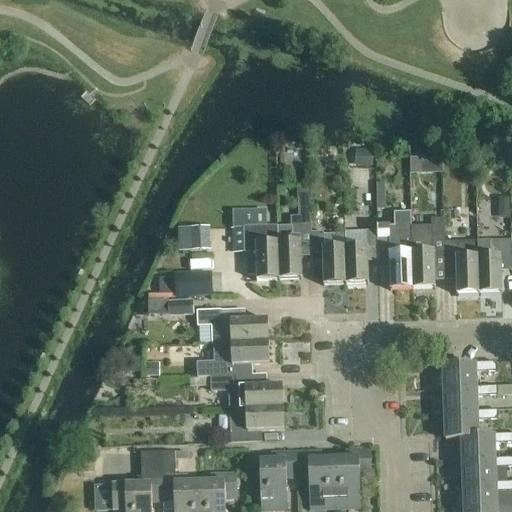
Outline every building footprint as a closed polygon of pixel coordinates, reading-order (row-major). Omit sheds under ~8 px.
[(371,169),(372,152),(355,151),(354,169),(371,169)] [(419,159),(420,175),(441,175),(441,159),(419,159)] [(246,230),(241,230),(241,255),(247,254),(248,277),(256,277),(257,284),(279,283),(278,229),(266,229),(266,213),(246,214),(246,230)] [(291,220),(291,229),(278,229),(279,283),(302,282),(301,253),(311,253),(312,253),(312,235),(311,213),(299,213),(299,219),(291,220)] [(411,255),(410,229),(410,215),(394,215),(394,229),(390,229),(390,223),(376,224),(376,233),(378,258),(378,264),(389,264),(390,293),(412,292),(411,255)] [(430,228),(410,229),(411,255),(412,292),(435,291),(435,282),(445,282),(445,269),(445,262),(444,245),(444,220),(430,221),(430,228)] [(210,229),(178,230),(178,253),(211,252),(210,229)] [(366,250),(351,250),(345,251),(346,288),(368,287),(367,258),(378,258),(376,233),(365,233),(366,250)] [(312,253),(311,253),(312,259),(323,259),(324,289),(346,288),(345,251),(324,251),(324,235),(312,235),(312,253)] [(510,242),(489,243),(477,243),(478,260),(479,297),(502,296),(501,267),(511,267),(510,242)] [(478,260),(477,243),(444,245),(445,262),(445,269),(445,282),(456,282),(456,298),(479,297),(478,260)] [(175,301),(194,300),(193,275),(174,276),(175,301)] [(168,303),(169,319),(190,318),(189,303),(168,303)] [(214,346),(268,345),(268,322),(239,323),(238,313),(196,314),(197,330),(213,329),(214,346)] [(198,381),(210,381),(240,379),(240,369),(269,367),(268,345),(214,346),(214,366),(197,367),(198,381)] [(144,378),(159,378),(159,364),(145,364),(144,378)] [(477,392),(477,389),(476,375),(497,374),(496,364),(474,365),(474,368),(442,369),(443,393),(477,392)] [(240,379),(210,381),(211,395),(229,394),(229,412),(246,411),(283,411),(282,388),(253,389),(253,379),(240,379)] [(511,388),(497,389),(497,398),(511,397),(511,388)] [(477,392),(443,393),(444,417),(478,416),(478,413),(477,399),(497,398),(497,389),(477,389),(477,392)] [(283,411),(229,412),(231,445),(262,444),(261,434),(284,433),(283,411)] [(478,416),(444,417),(445,443),(461,442),(479,441),(479,439),(478,423),(498,422),(498,413),(478,413),(478,416)] [(493,439),(479,439),(479,441),(461,442),(462,464),(495,463),(495,461),(495,446),(511,445),(511,435),(493,437),(493,439)] [(334,511),(360,511),(359,479),(371,479),(370,452),(344,453),(345,461),(333,461),(334,511)] [(176,454),(162,455),(163,505),(174,505),(174,511),(199,511),(199,485),(189,485),(188,478),(177,478),(176,454)] [(322,454),(296,455),(297,481),(308,481),(309,511),(334,511),(333,461),(323,461),(322,454)] [(163,505),(162,455),(141,455),(142,480),(137,480),(137,486),(112,487),(113,511),(152,511),(152,505),(163,505)] [(260,487),(260,511),(286,511),(286,482),(297,481),(296,455),(271,456),(271,463),(259,463),(260,476),(252,476),(252,487),(260,487)] [(511,460),(495,461),(495,463),(462,464),(463,488),(496,487),(496,485),(496,470),(511,469),(511,460)] [(199,511),(225,511),(225,503),(237,503),(236,476),(210,477),(210,485),(199,485),(199,511)] [(496,487),(463,488),(463,511),(472,511),(497,511),(497,509),(497,494),(511,493),(511,484),(496,485),(496,487)]
